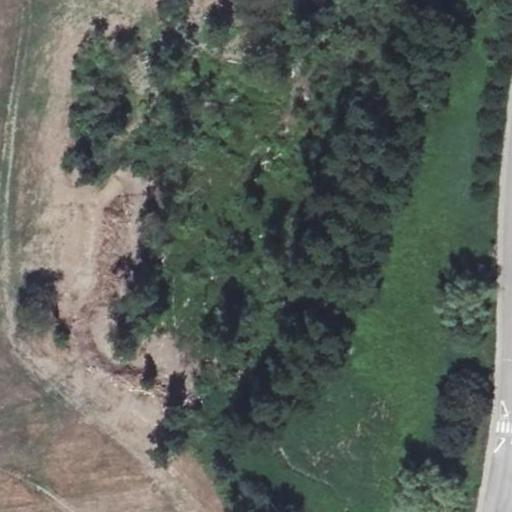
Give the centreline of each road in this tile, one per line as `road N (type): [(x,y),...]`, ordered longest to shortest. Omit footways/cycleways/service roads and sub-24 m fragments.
road 1 (track): [(0,399),(131,388),(159,401),(180,422),(204,511)]
road 2 (unclassified): [(511,283),(509,429),(496,495)]
